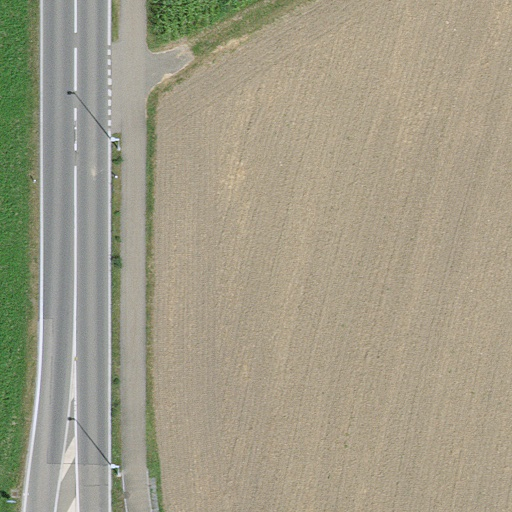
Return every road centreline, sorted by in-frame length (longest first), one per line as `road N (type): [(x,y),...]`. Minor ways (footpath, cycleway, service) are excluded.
road 1 (primary): [(78,511),(76,0)]
road 2 (track): [(124,87),(265,0)]
